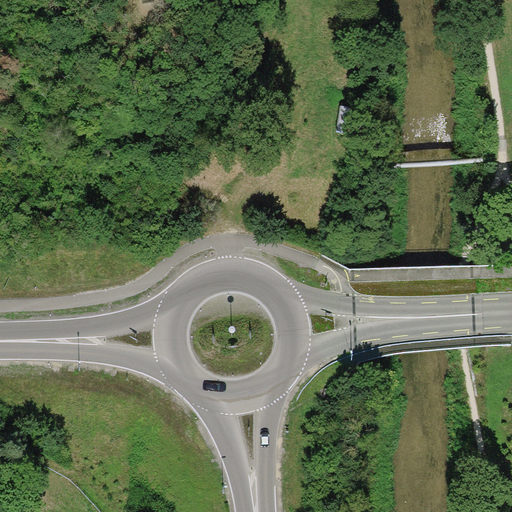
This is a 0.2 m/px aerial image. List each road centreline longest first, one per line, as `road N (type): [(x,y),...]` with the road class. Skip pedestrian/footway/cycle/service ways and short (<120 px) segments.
road 1 (tertiary): [(294,327),(511,313)]
road 2 (primary): [(183,295),(154,312),(40,340)]
road 3 (primary): [(40,340),(184,376)]
road 4 (primary): [(294,327),(279,295),(250,275),(214,275),(183,295)]
road 5 (primary): [(261,511),(279,375)]
road 6 (primary): [(199,389),(252,511)]
